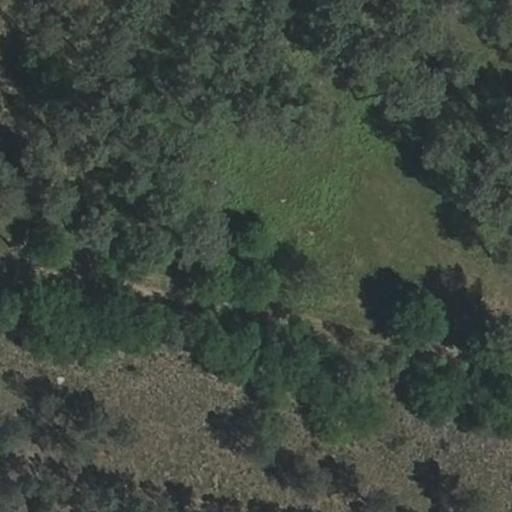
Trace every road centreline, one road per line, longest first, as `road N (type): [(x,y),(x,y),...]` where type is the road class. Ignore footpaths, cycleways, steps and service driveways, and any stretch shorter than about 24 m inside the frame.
road 1 (track): [(511,358),(0,265)]
road 2 (track): [(283,511),(33,476),(0,510)]
